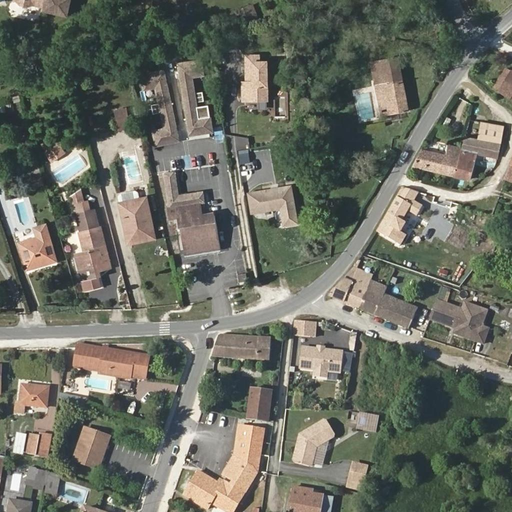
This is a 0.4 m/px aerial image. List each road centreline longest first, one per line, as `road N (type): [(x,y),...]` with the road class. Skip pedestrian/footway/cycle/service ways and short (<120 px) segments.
road 1 (secondary): [(475,50),(354,250),(308,297)]
road 2 (residential): [(511,379),(435,356),(308,297)]
road 3 (secondary): [(205,326),(0,333)]
road 4 (residential): [(149,511),(205,326)]
road 5 (unknown): [(398,171),(425,187),(476,190),(506,160),(511,141)]
